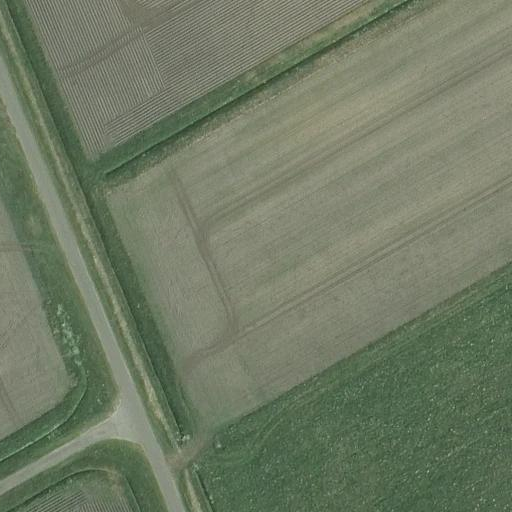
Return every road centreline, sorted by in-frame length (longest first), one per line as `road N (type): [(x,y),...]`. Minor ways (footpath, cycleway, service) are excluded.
road 1 (unclassified): [(136,410),(0,74)]
road 2 (unclassified): [(0,488),(136,410)]
